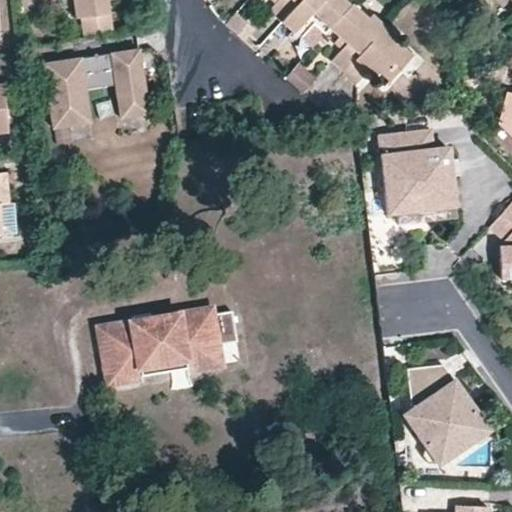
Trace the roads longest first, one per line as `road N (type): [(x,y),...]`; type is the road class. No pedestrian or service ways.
road 1 (residential): [(294,109),(193,33),(177,0)]
road 2 (residential): [(400,304),(447,298),(511,389)]
